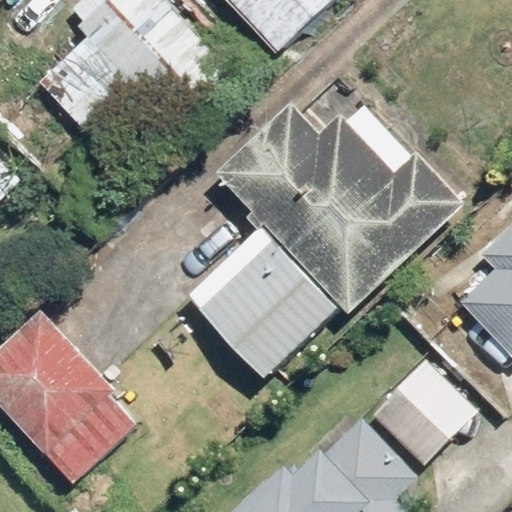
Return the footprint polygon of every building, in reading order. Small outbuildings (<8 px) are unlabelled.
[(252,97),(163,0),(125,0),(12,103),(60,155),(87,131),(144,194),(252,97)] [(346,0),(194,0),(264,75),(346,0)] [(348,61),(228,171),(360,315),(480,206),(348,61)] [(277,236),(201,305),(275,385),(351,316),(277,236)] [(511,237),(493,255),(508,272),(474,303),(511,344),(511,237)] [(43,311),(0,350),(0,389),(87,485),(150,428),(43,311)] [(441,363),(384,415),(431,466),(488,414),(441,363)] [(419,511),(410,502),(434,481),(370,411),(306,468),(296,457),(234,511),(419,511)]
